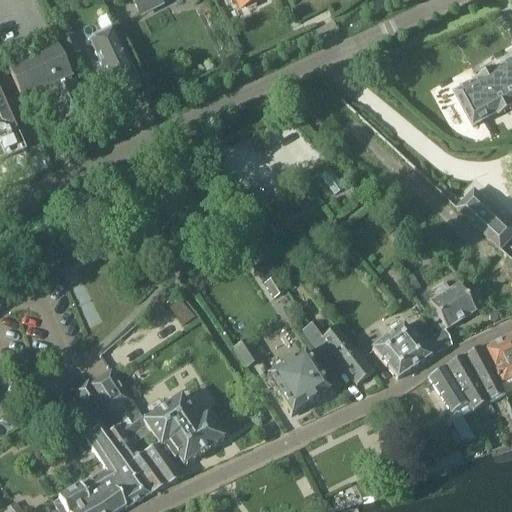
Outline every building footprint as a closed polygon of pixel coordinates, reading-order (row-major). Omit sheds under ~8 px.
[(133,0),(142,17),(164,5),(160,0),(133,0)] [(232,0),(238,11),(260,0),(232,0)] [(113,31),(113,30),(85,42),(86,44),(87,43),(100,70),(96,75),(100,84),(107,84),(114,99),(112,100),(113,101),(140,89),(140,87),(138,88),(112,32),(113,31)] [(67,55),(75,51),(69,37),(60,41),(67,55)] [(61,124),(86,112),(72,84),(70,85),(67,79),(69,78),(55,47),(5,70),(20,101),(47,88),(50,94),(48,95),(61,124)] [(511,63),(455,94),(474,130),(511,108),(511,63)] [(0,162),(23,152),(0,99),(0,162)] [(242,193),(230,200),(244,224),(256,218),(242,193)] [(413,276),(405,282),(414,295),(422,290),(413,276)] [(285,293),(276,280),(266,287),(275,300),(285,293)] [(459,286),(449,292),(445,284),(426,296),(431,304),(430,305),(447,332),(476,314),(459,286)] [(311,326),(302,334),(323,361),(332,355),(356,389),(373,375),(336,329),(322,340),(311,326)] [(373,353),(397,382),(436,356),(452,348),(445,334),(425,343),(416,332),(410,336),(404,328),(373,353)] [(511,337),(482,351),(500,388),(511,382),(511,337)] [(248,341),(235,350),(247,370),(260,361),(248,341)] [(482,351),(464,360),(488,406),(504,398),(500,388),(482,351)] [(305,356),(268,380),(293,418),(330,394),(305,356)] [(488,406),(464,360),(447,369),(468,406),(473,414),(488,406)] [(468,406),(447,369),(428,380),(451,416),(448,417),(464,446),(473,441),(457,413),(468,406)] [(111,374),(110,374),(91,387),(100,400),(113,421),(114,421),(128,441),(148,428),(153,435),(160,446),(169,460),(173,458),(176,461),(179,459),(185,468),(225,440),(208,418),(199,424),(180,399),(144,424),(133,408),(111,374)] [(100,400),(88,384),(75,392),(85,409),(100,400)] [(108,469),(110,472),(60,500),(66,511),(123,511),(127,509),(128,510),(151,497),(97,423),(81,434),(105,471),(108,469)] [(148,428),(128,441),(133,448),(153,435),(148,428)] [(184,481),(169,460),(160,446),(140,459),(128,441),(117,448),(152,497),(184,481)]
